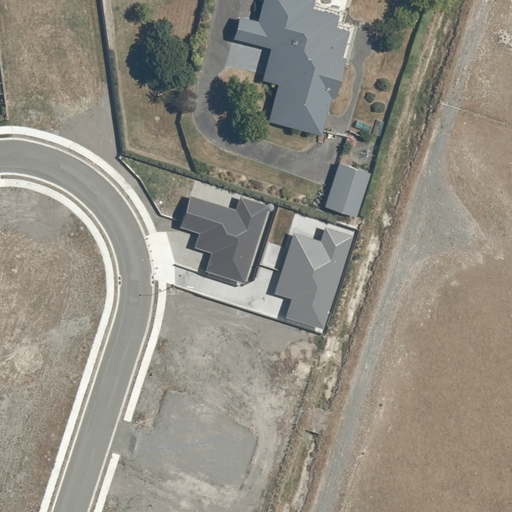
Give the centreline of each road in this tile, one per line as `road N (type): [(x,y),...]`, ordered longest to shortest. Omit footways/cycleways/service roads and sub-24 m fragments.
road 1 (residential): [(64,511),(139,280),(125,210),(75,179)]
road 2 (unknown): [(0,363),(57,287),(106,198)]
